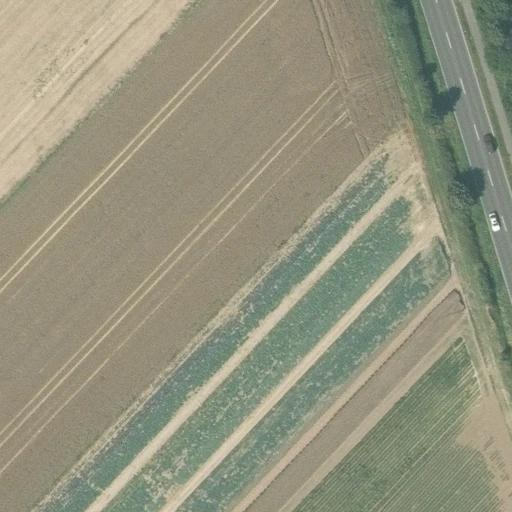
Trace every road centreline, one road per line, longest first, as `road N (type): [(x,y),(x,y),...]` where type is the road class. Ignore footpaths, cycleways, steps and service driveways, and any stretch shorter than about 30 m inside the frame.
road 1 (track): [(511,408),(396,0)]
road 2 (secondary): [(439,0),(511,235)]
